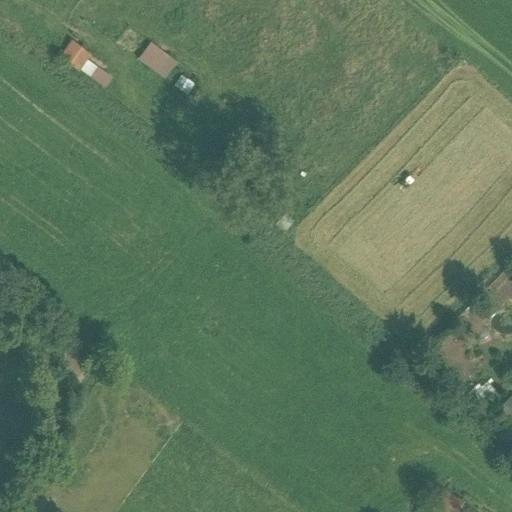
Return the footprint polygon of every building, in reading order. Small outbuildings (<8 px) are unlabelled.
[(79,69),(88,51),(67,41),(58,59),(79,69)] [(137,63),(166,76),(175,57),(145,44),(137,63)] [(103,86),(109,78),(85,60),(79,68),(103,86)] [(511,415),(511,397),(506,396),(502,413),(511,415)] [(433,504),(448,511),(453,511),(460,500),(441,489),(433,504)]
